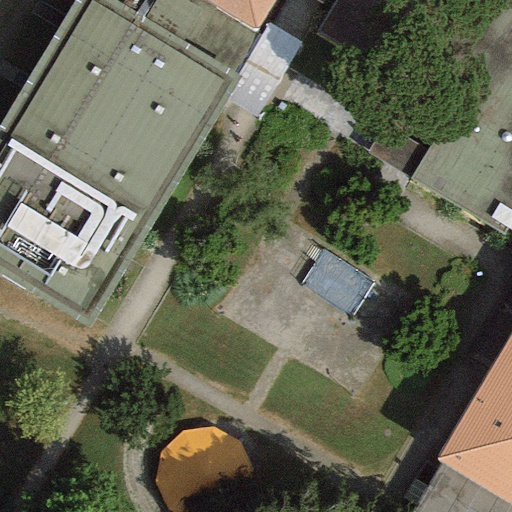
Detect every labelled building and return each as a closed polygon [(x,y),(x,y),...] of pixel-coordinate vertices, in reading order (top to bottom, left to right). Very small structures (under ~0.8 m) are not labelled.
[(256,29),(206,0),(74,0),(0,123),(0,273),(88,327),(256,29)] [(272,0),(206,0),(256,29),(272,0)] [(511,238),(511,0),(339,0),(322,31),(442,99),(420,138),(388,120),(368,157),(511,238)] [(511,340),(441,463),(511,504),(511,340)] [(0,402),(15,392),(0,370),(0,402)]
